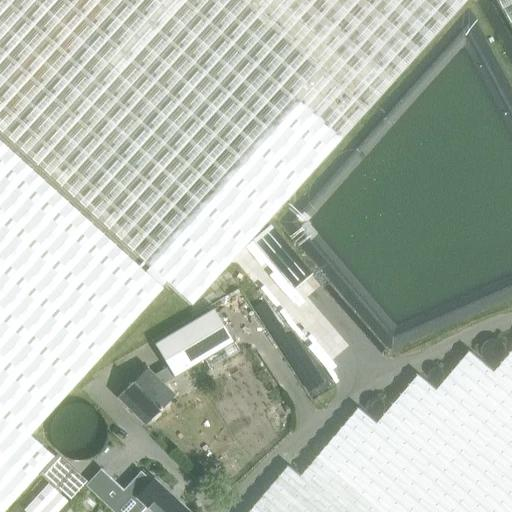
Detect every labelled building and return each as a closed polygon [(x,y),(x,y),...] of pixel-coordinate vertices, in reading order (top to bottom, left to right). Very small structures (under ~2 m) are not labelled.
[(0,0),(0,511),(53,455),(29,433),(162,287),(0,141),(0,132),(190,304),(465,0),(0,0)] [(511,0),(496,0),(511,28),(511,0)] [(311,273),(269,224),(251,239),(293,288),(311,273)] [(301,241),(392,355),(425,329),(419,321),(400,337),(321,239),(319,241),(312,232),(301,241)] [(153,343),(168,368),(173,376),(202,358),(231,340),(212,308),(153,343)] [(231,340),(202,358),(209,368),(237,350),(231,340)] [(359,405),(300,472),(287,462),(244,511),(511,511),(511,353),(496,372),(472,350),(438,389),(420,373),(377,421),(359,405)] [(174,378),(173,376),(168,368),(153,375),(145,368),(118,396),(146,424),(174,395),(162,384),(174,378)] [(97,435),(97,434),(97,429),(95,425),(93,421),(90,418),(83,412),(78,411),(73,410),(69,411),(64,412),(57,416),(54,420),(51,424),(50,429),(49,434),(49,438),(50,443),(53,448),(55,451),(58,454),(63,456),(68,458),(72,459),(77,458),(82,457),(90,452),(93,448),(95,443),(97,435)] [(111,509),(126,492),(101,468),(85,485),(111,509)] [(153,511),(187,511),(188,511),(152,479),(150,482),(140,473),(126,487),(153,511)] [(48,483),(23,510),(25,511),(73,511),(76,510),(48,483)]
